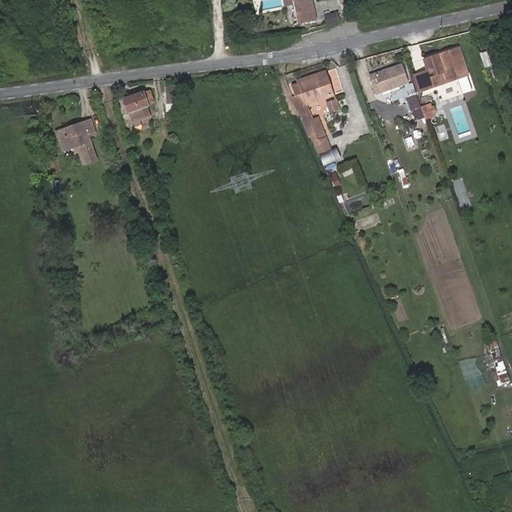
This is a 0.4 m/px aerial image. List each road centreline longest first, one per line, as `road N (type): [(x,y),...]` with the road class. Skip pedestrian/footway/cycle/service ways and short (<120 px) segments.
road 1 (track): [(74,0),(248,511)]
road 2 (tertiary): [(511,5),(313,49),(0,95)]
